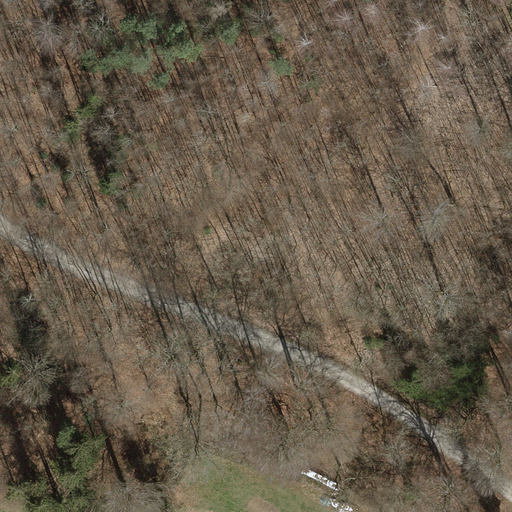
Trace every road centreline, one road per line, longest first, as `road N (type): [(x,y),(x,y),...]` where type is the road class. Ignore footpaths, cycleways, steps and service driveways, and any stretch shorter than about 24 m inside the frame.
road 1 (track): [(0,222),(82,268),(351,380),(511,491)]
road 2 (track): [(468,511),(246,401),(146,375),(87,349)]
